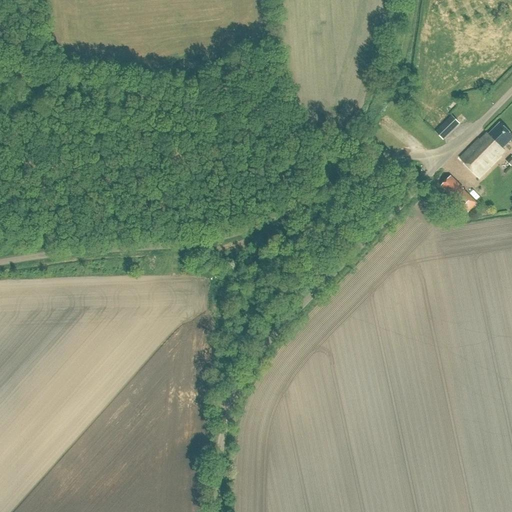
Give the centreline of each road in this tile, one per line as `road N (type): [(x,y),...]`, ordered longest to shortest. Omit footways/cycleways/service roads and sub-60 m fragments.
road 1 (unclassified): [(440,161),(417,155),(361,171),(225,236),(0,262)]
road 2 (unclassified): [(219,511),(221,473),(256,372),(440,161)]
